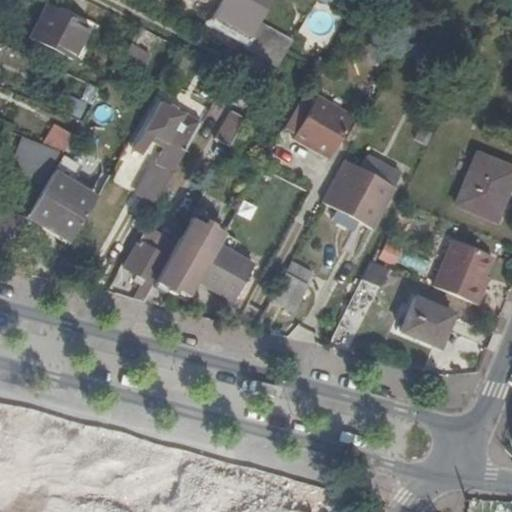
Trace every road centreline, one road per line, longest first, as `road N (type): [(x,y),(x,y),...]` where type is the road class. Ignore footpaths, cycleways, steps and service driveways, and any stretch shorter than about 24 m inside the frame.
road 1 (residential): [(469,431),(0,309)]
road 2 (tertiary): [(0,365),(387,467),(437,473)]
road 3 (unknown): [(292,385),(354,237)]
